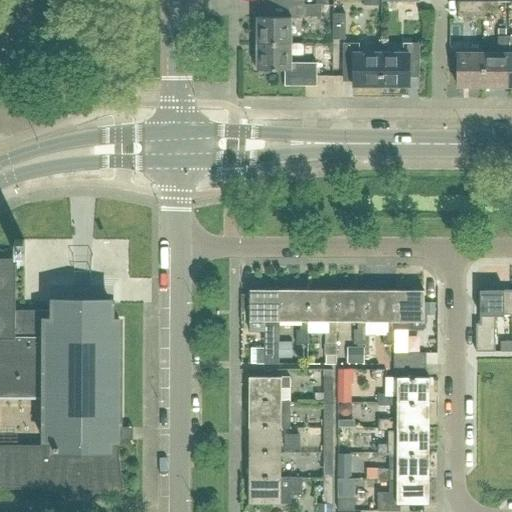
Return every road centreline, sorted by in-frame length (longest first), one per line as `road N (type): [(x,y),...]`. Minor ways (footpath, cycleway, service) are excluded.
road 1 (tertiary): [(511,149),(174,150)]
road 2 (residential): [(457,250),(174,250)]
road 3 (residential): [(471,511),(455,482),(457,250)]
road 4 (residential): [(174,511),(174,250)]
road 5 (tertiary): [(0,175),(77,154),(174,150)]
road 6 (unclassified): [(174,150),(175,0)]
